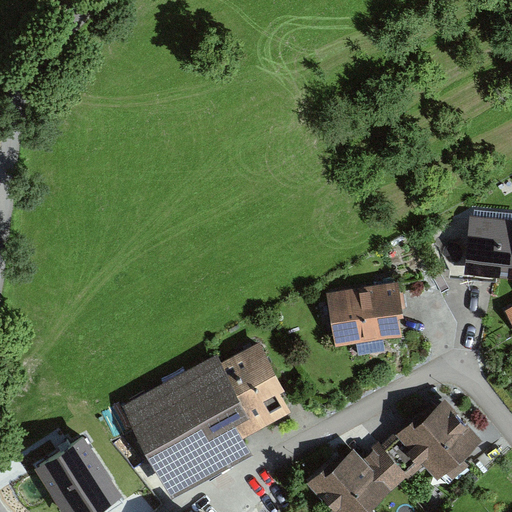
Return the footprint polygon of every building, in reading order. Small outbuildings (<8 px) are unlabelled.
[(511,220),(471,217),(466,272),(511,276),(511,220)] [(404,331),(399,305),(404,304),(399,276),(327,289),(336,343),(404,331)] [(511,306),(500,313),(511,334),(511,306)] [(261,339),(223,359),(219,351),(123,403),(172,494),(254,449),(245,433),(292,407),(281,386),(286,383),(261,339)] [(348,447),(306,481),(330,511),(362,511),(422,465),(432,477),(478,440),(441,394),(358,460),(348,447)] [(116,477),(88,443),(47,477),(75,511),(116,477)]
